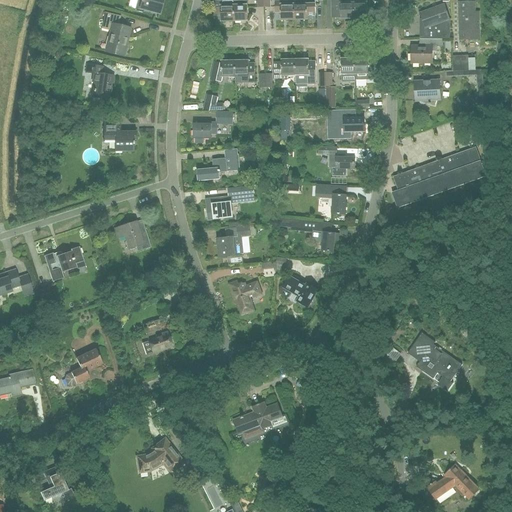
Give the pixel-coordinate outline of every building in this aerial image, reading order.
[(142,0),(140,8),(159,14),(163,0),(142,0)] [(234,21),(234,1),(222,1),(222,0),(214,1),(214,15),(218,15),(218,20),(221,20),(221,21),(234,21)] [(234,1),(234,21),(248,21),(247,5),(247,0),(234,1)] [(293,0),(294,5),(294,20),(308,19),(308,15),(316,15),(315,0),(293,0)] [(354,3),(354,2),(342,2),(341,0),(330,0),(331,18),(341,18),(341,19),(354,18),(354,3)] [(367,0),(366,0),(354,0),(354,2),(354,3),(354,18),(367,18),(367,0)] [(294,20),(294,5),(281,5),(281,1),(275,1),(275,13),(281,12),(281,20),(294,20)] [(480,11),(475,11),(475,2),(460,2),(460,40),(480,40),(480,11)] [(424,40),(443,40),(450,40),(450,19),(449,20),(444,5),(420,13),(424,24),(420,26),(420,39),(424,39),(424,40)] [(121,16),(105,12),(101,29),(109,31),(104,50),(126,55),(132,30),(118,27),(121,16)] [(443,40),(424,40),(424,46),(412,46),(412,63),(432,63),(432,53),(437,51),(437,47),(443,47),(443,40)] [(478,66),(485,66),(484,53),(477,54),(478,66)] [(469,71),(468,56),(453,56),(454,71),(454,72),(459,71),(459,72),(469,71)] [(368,58),(355,59),(355,74),(355,80),(375,80),(374,63),(368,64),(368,58)] [(309,59),(295,60),(296,75),(315,75),(315,61),(309,61),(309,59)] [(355,74),(355,59),(341,59),(342,81),(349,81),(349,74),(355,74)] [(296,75),(295,60),(282,60),(282,62),(274,62),(274,79),(288,79),(288,76),(296,75)] [(215,62),(211,80),(222,82),(223,77),(235,77),(235,61),(222,62),(222,63),(220,63),(215,62)] [(248,61),(235,61),(235,77),(236,83),(255,82),(255,64),(249,64),(248,61)] [(101,74),(103,67),(87,65),(86,72),(94,73),(92,82),(95,82),(92,103),(102,104),(103,99),(109,99),(111,83),(113,84),(114,76),(101,74)] [(440,81),(415,82),(416,92),(416,91),(420,93),(417,101),(435,107),(439,93),(440,90),(440,81)] [(216,104),(218,97),(207,95),(204,110),(209,111),(223,110),(223,104),(216,104)] [(483,105),(468,105),(469,113),(483,113),(483,105)] [(72,110),(71,118),(83,119),(84,111),(72,110)] [(216,112),(216,123),(208,123),(208,125),(195,125),(195,138),(195,143),(204,143),(204,138),(211,138),(211,134),(217,134),(217,124),(233,125),(233,112),(216,112)] [(335,112),(335,126),(345,126),(345,132),(356,131),(356,138),(364,137),(364,131),(364,119),(345,119),(345,112),(335,112)] [(282,115),(282,131),(291,131),(291,115),(282,115)] [(121,121),(104,121),(104,140),(115,140),(115,151),(134,151),(134,140),(136,140),(136,132),(121,132),(121,121)] [(476,148),(394,177),(399,190),(393,193),(398,208),(486,176),(476,148)] [(209,167),(209,169),(198,171),(199,181),(220,179),(219,173),(228,172),(240,170),(238,154),(237,149),(224,150),(225,158),(213,159),(214,167),(209,167)] [(332,176),(346,176),(346,169),(355,169),(355,158),(344,157),(344,155),(339,155),(339,157),(337,157),(336,167),(332,167),(332,176)] [(301,196),(303,189),(295,185),(292,193),(301,196)] [(335,186),(323,185),(316,185),(316,198),(333,199),(332,214),(346,215),(347,195),(335,195),(335,186)] [(233,196),(206,199),(207,208),(213,207),(214,219),(223,218),(223,219),(233,218),(232,204),(255,201),(253,186),(232,188),(233,196)] [(269,213),(266,219),(273,222),(276,216),(269,213)] [(280,218),(279,226),(285,227),(292,227),(291,230),(313,232),(312,237),(317,241),(323,242),(322,251),(334,252),(335,241),(339,241),(340,234),(335,234),(330,233),(331,223),(325,222),(285,219),(280,218)] [(116,228),(119,238),(125,236),(129,249),(136,247),(137,252),(151,247),(146,230),(139,232),(136,222),(116,228)] [(217,239),(219,258),(235,256),(235,255),(243,254),(242,237),(251,236),(249,225),(236,226),(237,237),(234,238),(234,237),(217,239)] [(71,250),(57,255),(56,252),(44,256),(53,282),(64,278),(63,273),(77,268),(76,264),(85,261),(79,245),(70,248),(71,250)] [(264,273),(265,277),(277,276),(275,262),(262,264),(263,273),(264,273)] [(21,286),(15,270),(3,274),(5,279),(0,280),(0,296),(13,292),(12,289),(21,286)] [(297,281),(298,279),(291,274),(282,289),(289,294),(291,292),(299,297),(296,301),(308,308),(318,290),(306,283),(305,285),(297,281)] [(238,282),(229,285),(233,295),(234,295),(242,315),(254,311),(249,296),(261,292),(257,282),(246,287),(244,283),(239,285),(238,282)] [(177,292),(182,306),(192,302),(187,288),(177,292)] [(51,290),(43,292),(45,298),(53,295),(51,290)] [(143,325),(149,341),(148,341),(149,342),(143,344),(146,354),(152,352),(152,353),(172,346),(167,333),(163,334),(158,320),(143,325)] [(28,331),(30,337),(38,334),(36,328),(28,331)] [(422,333),(408,354),(420,362),(416,367),(433,379),(438,373),(443,377),(437,385),(447,392),(453,384),(450,382),(462,365),(442,351),(440,353),(433,348),(435,346),(432,344),(434,341),(422,333)] [(103,364),(96,349),(76,358),(81,368),(66,375),(65,379),(68,385),(71,386),(76,384),(90,378),(86,371),(91,369),(92,369),(103,364)] [(0,379),(0,395),(12,393),(13,398),(21,396),(19,387),(35,384),(32,370),(9,375),(10,378),(0,379)] [(299,377),(296,385),(309,389),(311,382),(299,377)] [(255,413),(234,421),(239,434),(244,432),(246,438),(263,431),(262,428),(272,424),(273,427),(288,422),(286,417),(283,418),(277,404),(266,409),(264,403),(253,407),(255,413)] [(139,457),(137,457),(139,472),(151,471),(151,472),(153,471),(159,468),(164,465),(171,473),(174,471),(184,463),(164,438),(150,448),(153,451),(149,453),(139,457)] [(213,462),(208,453),(197,457),(202,467),(213,462)] [(41,492),(44,500),(63,492),(66,500),(75,496),(74,493),(75,493),(74,490),(72,490),(71,488),(68,489),(61,472),(63,471),(60,464),(43,472),(46,479),(50,477),(54,486),(41,492)] [(454,466),(445,475),(448,477),(438,485),(436,482),(428,488),(435,499),(456,485),(470,499),(479,490),(454,466)] [(211,479),(222,505),(236,499),(225,473),(211,479)] [(232,504),(236,511),(243,511),(238,501),(232,504)]
